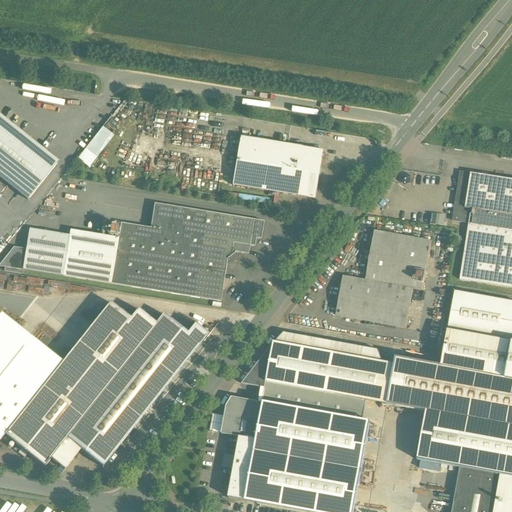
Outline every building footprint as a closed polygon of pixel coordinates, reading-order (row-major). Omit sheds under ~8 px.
[(59,162),(0,115),(0,177),(28,200),(59,162)] [(102,127),(77,159),(89,168),(114,136),(102,127)] [(287,145),(240,137),(232,185),(316,199),(324,151),(287,145)] [(511,179),(463,172),(462,179),(460,179),(454,221),(469,224),(511,230),(511,179)] [(400,176),(400,182),(405,186),(410,183),(411,177),(406,173),(400,176)] [(69,236),(63,276),(212,300),(221,302),(228,256),(232,253),(248,254),(249,246),(254,247),(256,238),(261,239),(264,222),(254,220),(155,204),(151,228),(121,223),(118,238),(70,230),(69,236)] [(445,216),(432,214),(430,225),(443,227),(445,216)] [(118,232),(119,229),(118,227),(117,225),(115,224),(112,223),(110,224),(108,225),(107,227),(106,230),(107,232),(108,234),(110,235),(113,236),(115,235),(117,234),(118,232)] [(511,230),(469,224),(460,280),(511,288),(511,230)] [(53,274),(60,234),(29,229),(27,246),(23,269),(53,274)] [(375,231),(366,280),(344,276),(336,316),(406,329),(413,289),(423,291),(432,241),(375,231)] [(63,276),(69,236),(60,234),(53,274),(63,276)] [(16,245),(0,266),(23,269),(27,246),(16,245)] [(379,350),(284,333),(275,343),(274,342),(272,353),(268,352),(243,384),(262,388),(265,388),(256,440),(245,501),(303,511),(353,511),(355,505),(370,423),(362,421),(366,400),(427,411),(418,460),(421,461),(441,464),(460,468),(504,476),(511,477),(511,342),(511,338),(511,301),(455,292),(442,366),(396,357),(395,365),(383,362),(379,350)] [(0,440),(4,436),(44,467),(51,459),(67,439),(158,325),(156,324),(138,309),(130,319),(110,303),(62,363),(2,315),(0,316),(0,440)] [(158,325),(67,439),(81,449),(80,450),(103,467),(109,460),(208,335),(195,324),(187,333),(163,314),(156,324),(158,325)] [(259,402),(232,397),(227,406),(222,434),(240,437),(256,440),(265,388),(262,388),(259,402)] [(240,437),(229,498),(245,501),(256,440),(240,437)] [(67,439),(51,459),(64,470),(80,450),(81,449),(67,439)] [(441,464),(421,461),(420,468),(440,472),(441,464)] [(497,511),(504,476),(460,468),(452,511),(497,511)] [(511,511),(511,477),(504,476),(497,511),(511,511)]
